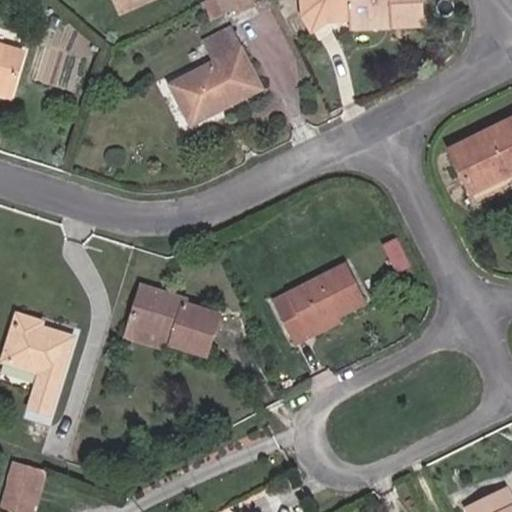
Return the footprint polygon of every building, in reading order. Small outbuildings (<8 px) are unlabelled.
[(112,0),(118,13),(147,0),(112,0)] [(216,0),(224,18),(233,15),(226,0),(216,0)] [(249,0),(226,0),(233,15),(235,19),(254,12),(249,0)] [(299,0),(301,13),(313,31),(324,16),(348,14),(384,12),(384,24),(419,22),(417,0),(299,0)] [(384,24),(384,12),(348,14),(349,27),(384,24)] [(168,81),(187,120),(257,85),(229,28),(204,41),(212,58),(168,81)] [(0,80),(15,85),(26,48),(0,41),(0,80)] [(15,85),(0,80),(0,86),(14,91),(15,85)] [(440,148),(460,191),(494,175),(490,166),(511,155),(511,117),(511,115),(440,148)] [(511,167),(511,155),(490,166),(494,175),(511,167)] [(499,185),(494,175),(460,191),(465,200),(499,185)] [(387,244),(375,249),(387,277),(400,271),(387,244)] [(326,311),(328,317),(355,303),(338,268),(267,305),(283,344),(301,335),(296,325),(326,311)] [(132,285),(120,323),(164,337),(162,341),(196,352),(207,316),(175,306),(177,300),(132,285)] [(326,311),(296,325),(301,335),(329,319),(328,317),(326,311)] [(21,407),(40,414),(65,337),(33,326),(35,322),(9,314),(0,342),(0,362),(33,373),(21,407)] [(162,341),(164,337),(120,323),(117,331),(160,348),(162,341)] [(0,470),(0,509),(9,511),(16,511),(30,470),(3,462),(0,470)] [(499,495),(501,499),(505,497),(494,473),(450,493),(459,511),(498,511),(492,498),(499,495)] [(492,498),(498,511),(507,511),(501,499),(499,495),(492,498)]
